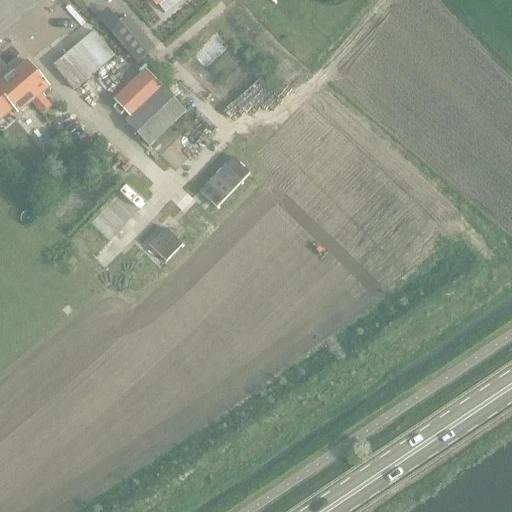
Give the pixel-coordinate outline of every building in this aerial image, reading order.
[(121,24),(111,33),(137,63),(147,55),(121,24)] [(74,91),(115,57),(94,32),(53,66),(74,91)] [(42,115),(52,107),(41,95),(50,88),(29,62),(0,86),(0,120),(14,109),(19,114),(32,103),(42,115)] [(148,74),(118,103),(131,117),(162,88),(148,74)] [(150,148),(187,113),(163,87),(162,88),(131,117),(125,123),(150,148)] [(88,167),(103,154),(64,109),(50,124),(88,167)] [(233,162),(199,197),(216,213),(250,179),(233,162)] [(166,234),(148,251),(164,268),(182,250),(166,234)]
